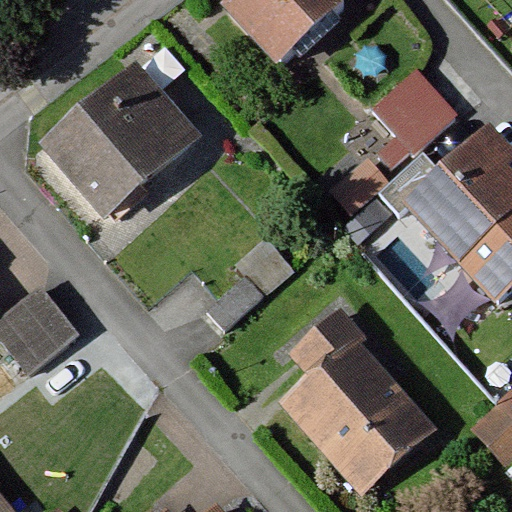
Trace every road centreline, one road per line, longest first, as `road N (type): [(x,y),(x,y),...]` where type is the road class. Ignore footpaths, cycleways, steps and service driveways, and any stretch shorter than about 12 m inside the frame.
road 1 (residential): [(0,179),(295,511)]
road 2 (residential): [(0,93),(122,0)]
road 3 (residential): [(415,0),(511,106)]
